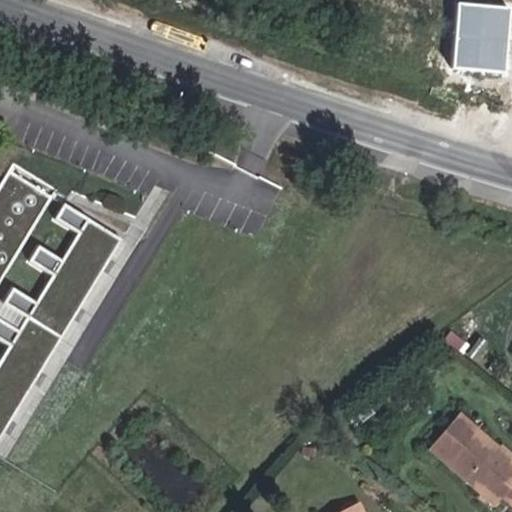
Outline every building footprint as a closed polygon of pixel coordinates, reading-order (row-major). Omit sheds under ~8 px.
[(507,9),(457,5),(453,68),(503,72),(507,9)] [(0,276),(49,197),(5,170),(0,178),(0,276)] [(0,304),(57,339),(119,239),(61,204),(51,219),(74,233),(58,260),(35,246),(25,261),(48,275),(32,302),(9,288),(0,303),(0,304)] [(57,339),(0,304),(0,321),(49,352),(57,339)] [(0,432),(49,352),(0,321),(0,342),(5,346),(0,354),(0,432)] [(511,502),(511,464),(498,453),(475,433),(460,421),(432,451),(449,465),(473,486),(482,494),(486,490),(498,501),(504,495),(511,502)] [(362,511),(358,503),(340,511),(362,511)]
